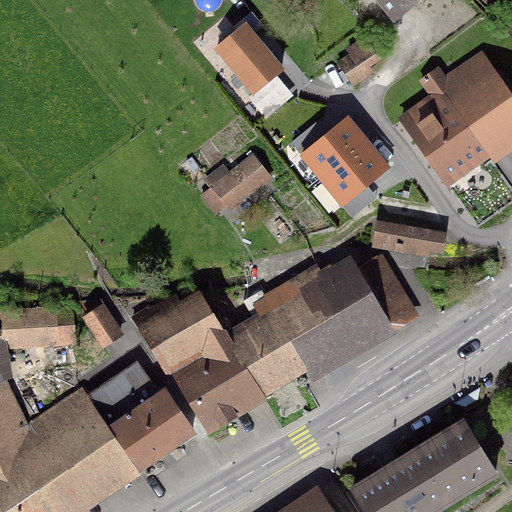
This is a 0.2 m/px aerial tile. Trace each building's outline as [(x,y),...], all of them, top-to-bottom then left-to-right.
[(378,0),(392,16),(411,0),(378,0)] [(511,17),(502,24),(511,39),(511,17)] [(278,62),(241,20),(216,43),(253,84),(278,62)] [(377,59),(363,40),(346,51),(350,56),(336,66),(351,88),(371,74),(366,67),(377,59)] [(442,181),(483,152),(482,150),(511,128),(511,98),(481,55),(443,81),(436,70),(419,82),(431,99),(399,122),(442,181)] [(389,166),(350,120),(307,156),(346,202),(389,166)] [(224,204),(227,209),(267,178),(252,158),(224,180),(217,171),(206,180),(212,188),(201,197),(213,213),(224,204)] [(428,239),(426,232),(376,222),(372,248),(426,257),(427,250),(440,252),(442,240),(428,239)] [(258,329),(229,345),(257,391),(353,334),(356,339),(383,323),(388,331),(410,318),(381,270),(357,273),(355,269),(325,286),(316,270),(303,277),(302,275),(270,294),(270,296),(264,300),(260,293),(243,303),(258,329)] [(155,360),(180,345),(216,323),(199,294),(138,331),(155,360)] [(102,347),(117,337),(98,308),(83,317),(102,347)] [(0,381),(2,380),(8,376),(3,348),(55,346),(53,309),(0,312),(2,331),(0,331),(0,381)] [(260,397),(257,391),(229,345),(216,323),(180,345),(188,358),(190,357),(196,367),(174,380),(204,430),(260,397)] [(136,467),(191,430),(160,387),(150,394),(131,366),(88,396),(136,467)] [(25,428),(2,380),(0,381),(0,511),(54,511),(129,463),(80,390),(25,428)] [(462,407),(476,399),(477,389),(452,404),(462,407)] [(351,489),(364,511),(413,511),(488,467),(465,428),(387,476),(383,469),(368,478),(351,489)]
